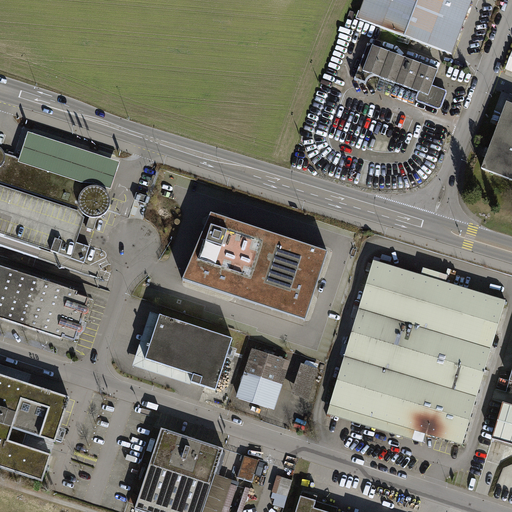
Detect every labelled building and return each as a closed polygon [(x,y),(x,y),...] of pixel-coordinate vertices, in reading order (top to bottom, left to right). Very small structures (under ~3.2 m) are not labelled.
[(364,0),(356,21),(450,56),(471,0),(364,0)] [(438,112),(442,110),(447,97),(446,94),(432,88),(438,73),(368,47),(354,83),(365,87),(367,82),(372,79),(378,80),(419,95),(417,100),(418,105),(438,112)] [(481,172),(511,183),(511,97),(510,97),(507,103),(502,101),(498,111),(504,114),(481,172)] [(0,245),(98,278),(101,270),(83,264),(89,247),(76,243),(85,217),(91,219),(97,218),(104,215),(109,209),(111,202),(110,195),(115,177),(120,164),(27,133),(23,146),(19,158),(4,153),(1,149),(0,148),(0,245)] [(137,193),(135,200),(148,204),(150,198),(137,193)] [(187,280),(305,320),(329,251),(211,211),(187,280)] [(427,434),(462,445),(506,301),(446,283),(448,276),(424,268),(421,275),(394,267),(396,261),(378,256),(376,261),(374,261),(326,415),(424,445),(427,434)] [(70,293),(0,269),(0,321),(55,340),(62,342),(63,338),(75,342),(77,335),(80,334),(80,332),(79,329),(83,317),(86,315),(86,314),(85,311),(88,302),(75,298),(76,295),(70,293)] [(233,339),(150,312),(133,366),(190,385),(191,383),(216,391),(233,339)] [(284,359),(254,350),(238,398),(267,408),(284,359)] [(294,394),(307,399),(317,370),(304,366),(294,394)] [(0,470),(42,484),(50,461),(7,447),(12,431),(55,445),(69,401),(27,388),(30,379),(0,369),(0,470)] [(492,439),(511,444),(511,404),(503,402),(492,439)] [(136,511),(138,511),(205,511),(217,479),(225,452),(162,431),(136,511)] [(238,479),(253,484),(259,463),(245,458),(238,479)] [(309,490),(314,473),(300,468),(294,486),(309,490)] [(217,479),(205,511),(223,511),(230,489),(232,484),(225,481),(217,479)] [(293,484),(277,479),(272,496),(287,501),(293,484)] [(246,486),(237,511),(244,511),(252,488),(246,486)] [(223,511),(229,511),(237,491),(230,489),(223,511)] [(303,495),(297,511),(337,511),(316,505),(317,500),(309,497),(303,495)]
